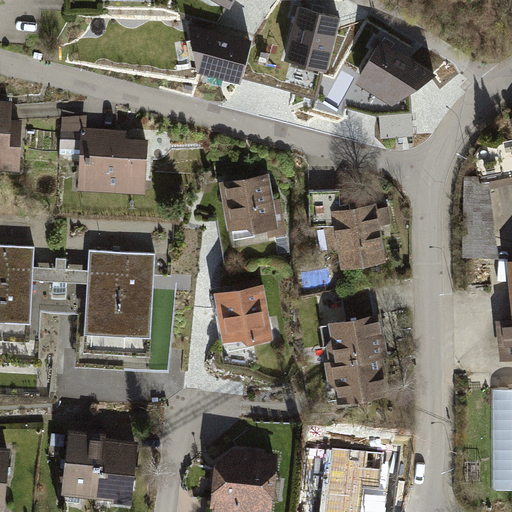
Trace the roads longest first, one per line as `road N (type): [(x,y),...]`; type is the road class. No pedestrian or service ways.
road 1 (residential): [(0,60),(430,171)]
road 2 (residential): [(425,511),(434,422),(430,171)]
road 3 (track): [(363,0),(487,81)]
road 4 (residential): [(430,171),(487,81),(511,71)]
